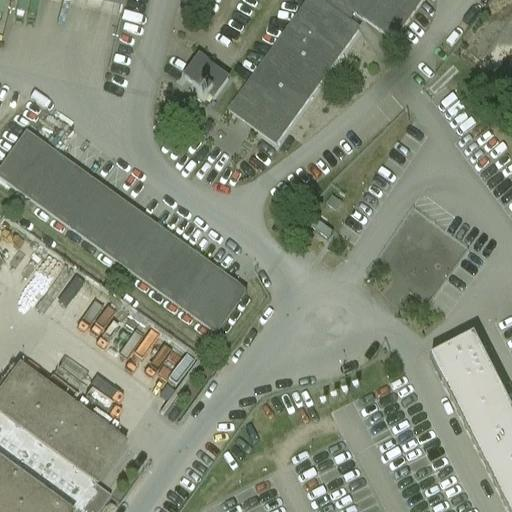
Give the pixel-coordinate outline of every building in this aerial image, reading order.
[(47,0),(124,18),(128,0),(47,0)] [(321,6),(313,0),(308,0),(228,112),(275,146),(358,32),(348,25),(321,6)] [(355,14),(334,0),(324,0),(321,6),(348,25),(355,14)] [(420,0),(334,0),(355,14),(391,40),(420,0)] [(228,79),(197,55),(178,79),(200,92),(195,99),(204,106),(208,99),(213,102),(228,79)] [(245,293),(23,136),(0,169),(0,184),(213,336),(245,293)] [(511,509),(511,388),(482,328),(433,352),(511,509)] [(0,511),(105,511),(110,505),(102,499),(134,454),(23,376),(0,408),(0,511)]
